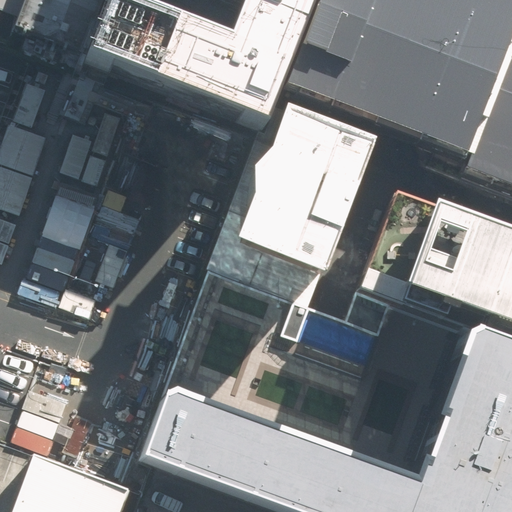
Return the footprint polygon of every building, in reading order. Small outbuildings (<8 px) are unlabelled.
[(0,0),(0,45),(9,48),(15,30),(26,0),(0,0)] [(26,0),(15,30),(28,34),(22,50),(66,66),(71,53),(81,56),(102,0),(26,0)] [(214,0),(240,10),(224,48),(113,5),(90,66),(258,131),(309,0),(214,0)] [(511,0),(327,0),(290,98),(392,136),(467,165),(464,173),(511,191),(511,0)] [(362,158),(273,126),(227,250),(316,283),(325,258),(359,166),(362,158)] [(511,239),(409,201),(386,193),(357,270),(351,286),(511,345),(511,239)] [(406,493),(160,399),(135,461),(274,511),(511,511),(511,351),(460,332),(406,493)] [(118,511),(125,495),(30,461),(11,511),(118,511)]
